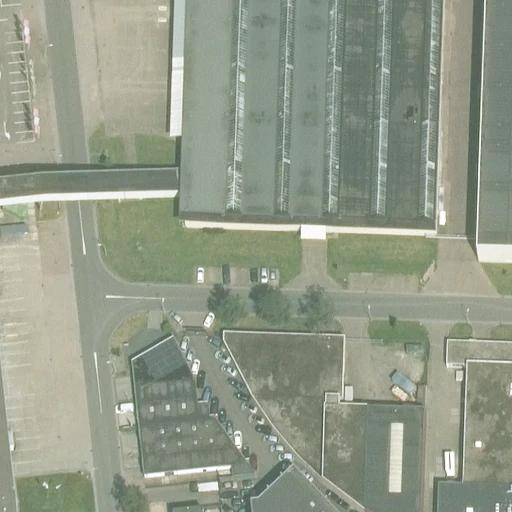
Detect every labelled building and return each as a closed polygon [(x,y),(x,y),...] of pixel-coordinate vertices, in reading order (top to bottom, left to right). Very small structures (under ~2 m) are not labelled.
[(444,0),(193,0),(189,145),(186,228),(301,232),(328,233),(437,236),(444,0)] [(511,0),(488,0),(478,263),(511,264),(511,0)] [(146,199),(144,180),(118,183),(118,182),(116,182),(118,203),(120,203),(120,202),(146,199)] [(223,337),(223,345),(252,401),(274,431),(297,459),(324,484),(359,511),(424,511),(427,414),(370,413),(370,412),(340,412),(340,403),(344,403),(345,340),(223,337)] [(196,382),(184,361),(174,341),(132,366),(145,479),(249,467),(215,419),(211,420),(209,406),(199,407),(196,382)] [(511,511),(511,345),(492,345),(469,344),(447,344),(447,368),(468,368),(463,489),(439,488),(438,511),(511,511)] [(329,511),(295,476),(260,509),(252,510),(251,511),(329,511)] [(0,484),(0,481),(0,511),(13,511),(13,508),(11,509),(9,483),(0,484)]
